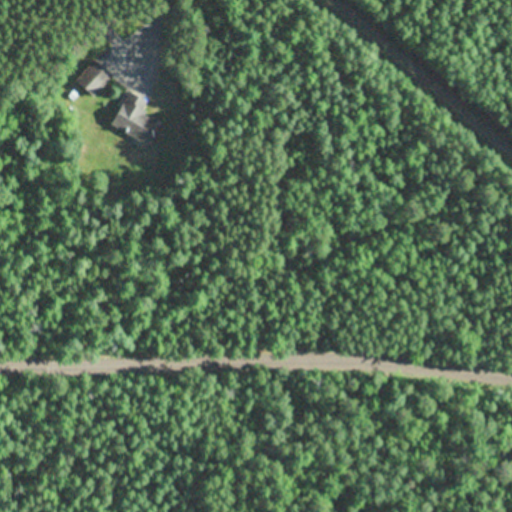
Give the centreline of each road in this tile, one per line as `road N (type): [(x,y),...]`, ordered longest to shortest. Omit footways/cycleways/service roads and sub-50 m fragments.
road 1 (residential): [(0,359),(331,345),(511,366)]
road 2 (residential): [(511,143),(341,0)]
